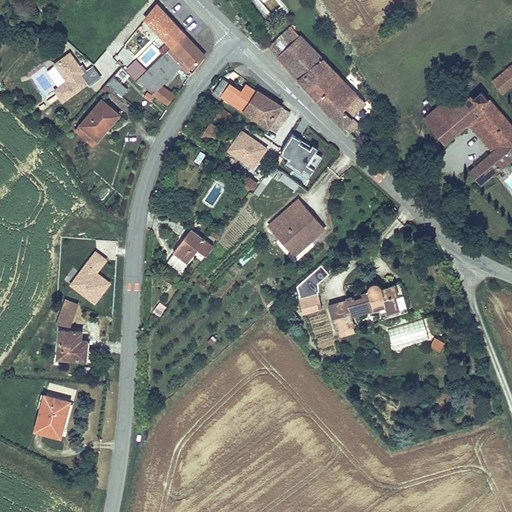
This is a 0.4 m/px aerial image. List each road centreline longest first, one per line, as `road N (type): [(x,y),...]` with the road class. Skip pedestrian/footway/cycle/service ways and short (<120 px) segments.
road 1 (tertiary): [(230,45),(163,139),(144,185),(111,511)]
road 2 (tertiary): [(511,278),(442,235),(245,48),(230,45)]
